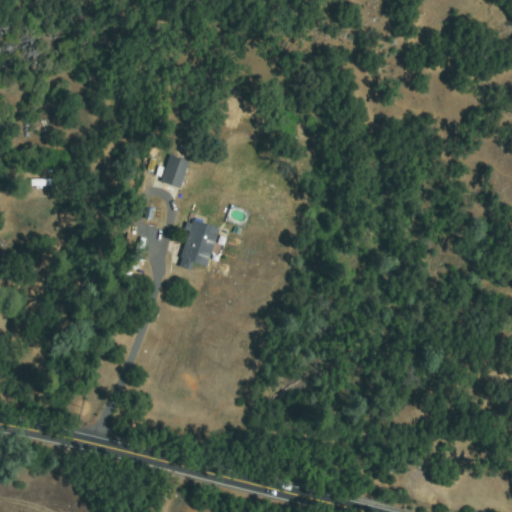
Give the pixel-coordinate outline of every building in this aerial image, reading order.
[(156,159),(151,175),(143,172),(149,156),(156,159)] [(187,164),(179,186),(162,180),(169,158),(187,164)] [(179,265),(190,222),(217,229),(207,265),(192,261),(190,268),(179,265)] [(130,235),(137,237),(133,251),(127,250),(130,235)] [(481,385),(481,378),(510,376),(511,383),(481,385)]
